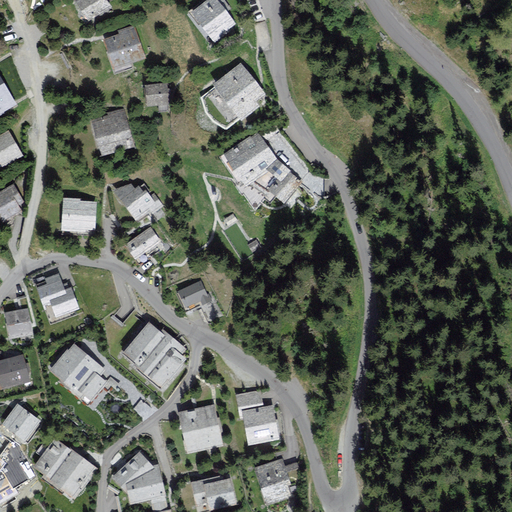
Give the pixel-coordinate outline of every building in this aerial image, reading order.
[(112,2),(110,0),(77,0),(73,2),(86,23),(110,9),(108,5),(112,2)] [(240,26),(221,0),(210,0),(188,16),(212,47),(240,26)] [(244,0),(248,11),(260,7),(257,0),(244,0)] [(265,20),(260,7),(248,11),(253,25),(265,20)] [(134,28),(117,32),(118,37),(101,42),(111,71),(145,61),(134,28)] [(241,66),(199,99),(203,116),(207,120),(224,131),(266,100),(241,66)] [(0,114),(14,107),(0,80),(0,114)] [(166,86),(143,87),(144,108),(156,108),(157,112),(167,112),(166,86)] [(135,148),(124,112),(89,122),(101,159),(135,148)] [(20,158),(4,131),(0,133),(0,168),(1,170),(20,158)] [(275,159),(256,134),(220,156),(241,189),(265,173),(278,184),(268,195),(280,206),(301,183),(290,173),(275,159)] [(25,204),(13,185),(0,192),(0,222),(2,225),(22,213),(19,208),(25,204)] [(130,185),(111,192),(137,225),(162,207),(153,195),(148,199),(144,193),(142,194),(137,188),(134,191),(130,185)] [(79,200),(60,199),(59,235),(94,236),(95,202),(79,202),(79,200)] [(163,248),(150,229),(123,247),(137,265),(163,248)] [(69,311),(56,275),(43,280),(44,286),(36,288),(44,311),(48,310),(51,318),(69,311)] [(206,296),(200,282),(175,292),(183,314),(211,303),(208,295),(206,296)] [(31,335),(26,309),(2,314),(8,340),(31,335)] [(158,333),(147,323),(120,356),(160,390),(184,361),(180,358),(186,351),(161,330),(158,333)] [(104,371),(73,345),(67,353),(65,351),(46,374),(92,413),(111,390),(115,393),(120,387),(109,378),(105,383),(99,379),(104,371)] [(22,356),(0,361),(0,392),(29,385),(22,356)] [(259,393),(236,397),(245,448),(279,441),(271,402),(261,403),(259,393)] [(144,416),(151,408),(142,399),(135,407),(144,416)] [(26,405),(0,411),(6,438),(32,432),(26,405)] [(223,447),(214,406),(176,415),(185,456),(223,447)] [(96,471),(53,439),(28,472),(72,504),(96,471)] [(370,440),(361,440),(360,449),(370,449),(370,440)] [(138,454),(110,479),(109,491),(117,497),(120,511),(145,511),(151,511),(158,511),(167,510),(157,468),(152,469),(138,454)] [(281,461),(253,470),(265,508),(292,499),(288,488),(290,487),(281,461)] [(0,502),(14,494),(2,474),(0,475),(0,502)] [(232,476),(189,485),(194,510),(206,507),(207,511),(212,511),(238,506),(232,476)]
